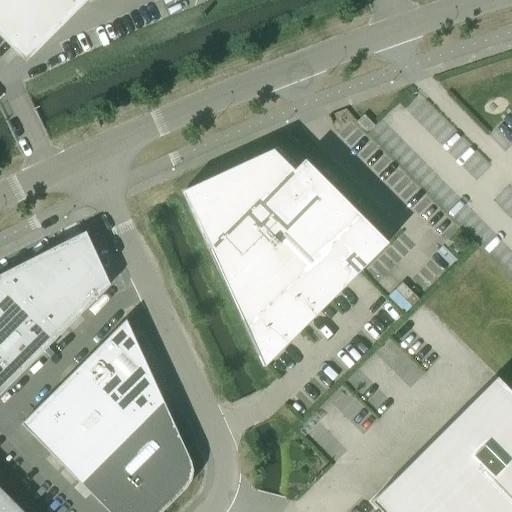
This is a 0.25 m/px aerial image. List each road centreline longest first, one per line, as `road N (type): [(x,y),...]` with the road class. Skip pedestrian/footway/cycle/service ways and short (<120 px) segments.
road 1 (unclassified): [(493,0),(87,157)]
road 2 (unclassified): [(214,511),(231,481),(226,448),(87,157)]
